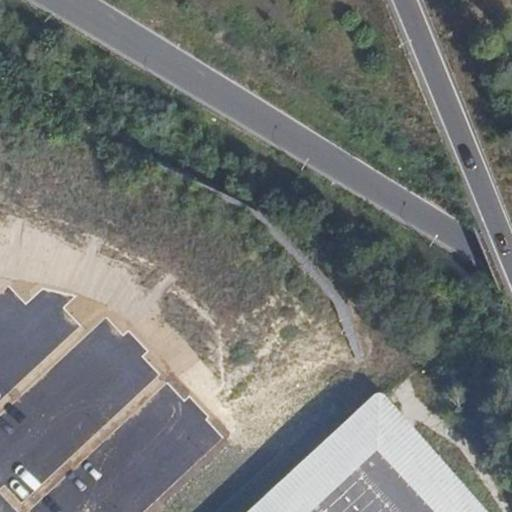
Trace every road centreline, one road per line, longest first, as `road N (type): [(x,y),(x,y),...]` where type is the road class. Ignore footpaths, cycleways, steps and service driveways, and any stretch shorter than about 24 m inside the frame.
road 1 (motorway): [(55,0),(511,271)]
road 2 (motorway): [(401,0),(511,255)]
